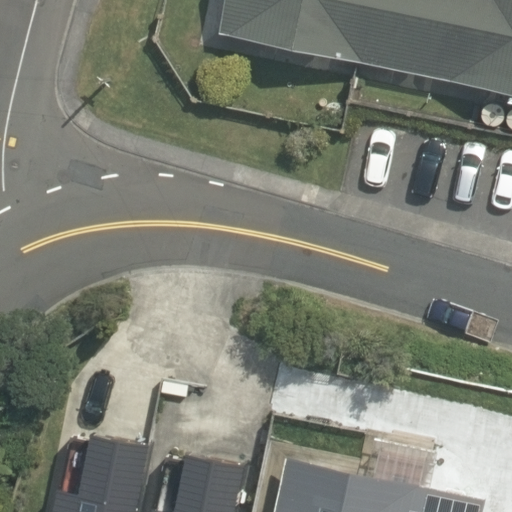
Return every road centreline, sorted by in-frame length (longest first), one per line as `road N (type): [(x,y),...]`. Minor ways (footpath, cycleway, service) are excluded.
road 1 (residential): [(34,243),(147,219),(292,241),(511,307)]
road 2 (residential): [(34,243),(0,187),(7,119),(39,0)]
